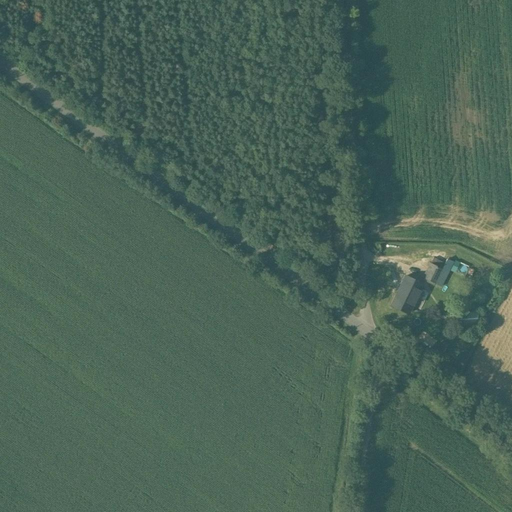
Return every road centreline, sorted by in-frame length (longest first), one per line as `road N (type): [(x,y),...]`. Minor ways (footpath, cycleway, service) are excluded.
road 1 (unclassified): [(369,334),(0,68)]
road 2 (unclassified): [(339,0),(369,334)]
road 3 (unclassified): [(511,444),(369,334)]
road 4 (track): [(379,341),(354,511)]
